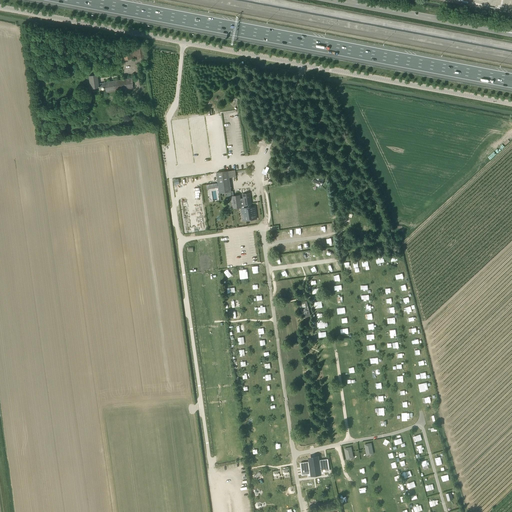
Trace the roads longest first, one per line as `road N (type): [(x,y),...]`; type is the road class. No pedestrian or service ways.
road 1 (unclassified): [(511,104),(0,7)]
road 2 (motorway): [(80,0),(511,80)]
road 3 (motorway): [(511,55),(219,0)]
road 4 (secondary): [(508,33),(329,0)]
